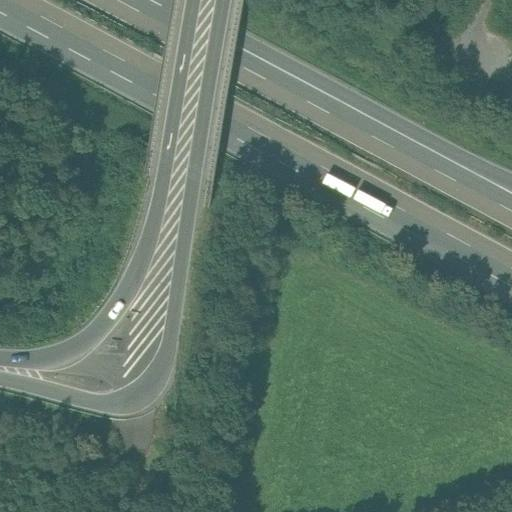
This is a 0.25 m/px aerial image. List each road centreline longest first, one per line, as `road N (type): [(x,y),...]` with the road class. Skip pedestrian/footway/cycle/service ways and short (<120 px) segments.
road 1 (motorway): [(9,0),(511,268)]
road 2 (motorway): [(455,180),(117,0)]
road 3 (motorway): [(191,123),(152,248),(112,321),(75,353),(0,359)]
road 4 (primary): [(128,401),(157,380),(170,344),(190,205),(191,123)]
road 5 (motorway): [(0,379),(128,401)]
road 6 (primary): [(211,0),(191,123)]
